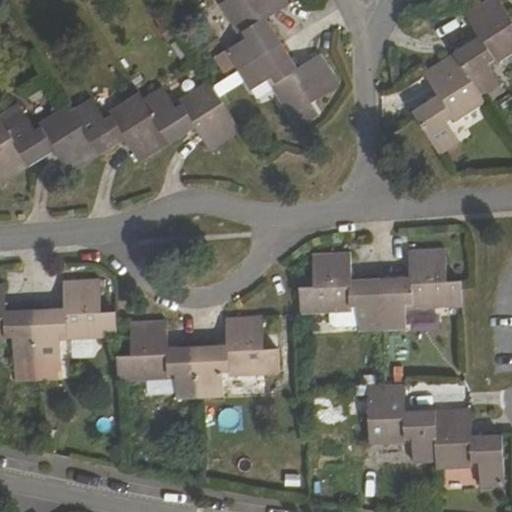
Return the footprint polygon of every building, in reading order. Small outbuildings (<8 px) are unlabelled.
[(282,43),(266,19),(291,3),(288,0),(225,0),(221,3),(239,30),(243,28),(248,37),(227,50),(240,70),(282,43)] [(511,15),(502,0),(486,0),(466,13),(481,36),(456,51),(483,94),(503,82),(491,61),(499,56),(502,59),(511,52),(511,15)] [(341,83),(321,52),(298,67),(282,43),(240,70),(252,88),(272,75),(278,84),(274,86),(300,126),(320,113),(313,101),(341,83)] [(456,51),(425,71),(440,95),(415,110),(443,153),(462,140),(449,120),(457,114),(460,118),(488,101),(483,94),(456,51)] [(223,93),(244,81),(238,71),(217,83),(223,93)] [(197,126),(212,149),(243,129),(215,85),(211,80),(183,97),(186,101),(177,107),(164,86),(146,98),(173,140),(197,126)] [(102,152),(126,137),(141,161),(173,140),(146,98),(142,91),(114,109),(116,113),(107,118),(94,98),(75,109),(102,152)] [(30,164),(55,149),(70,172),(102,152),(75,109),(71,102),(42,121),(44,124),(36,130),(22,109),(3,121),(30,164)] [(0,182),(30,164),(3,121),(0,117),(0,182)] [(449,280),(448,248),(410,250),(411,279),(382,280),(385,328),(407,327),(406,302),(417,303),(417,306),(464,305),(462,280),(449,280)] [(316,286),(303,287),(303,312),(351,309),(351,304),(361,304),(362,329),(385,328),(382,280),(353,280),(351,252),(315,254),(316,286)] [(117,320),(116,310),(102,310),(100,277),(63,279),(64,306),(36,308),(39,378),(62,377),(59,332),(70,332),(70,337),(117,335),(117,320)] [(0,282),(0,339),(5,340),(4,335),(14,335),(16,379),(39,378),(36,308),(7,309),(6,282),(0,282)] [(227,316),(227,344),(199,345),(201,395),(223,394),(222,369),(232,369),(232,373),(279,371),(279,347),(265,347),(264,314),(227,316)] [(170,346),(168,318),(131,320),(132,353),(118,354),(119,379),(167,376),(167,372),(176,371),(177,396),(201,395),(199,345),(170,346)] [(407,408),(406,380),(387,381),(368,382),(371,439),(405,439),(405,433),(415,433),(416,458),(439,457),(437,408),(407,408)] [(475,434),(474,406),(437,408),(439,457),(439,465),(473,464),(473,460),(484,460),(485,483),(507,483),(504,433),(475,434)]
